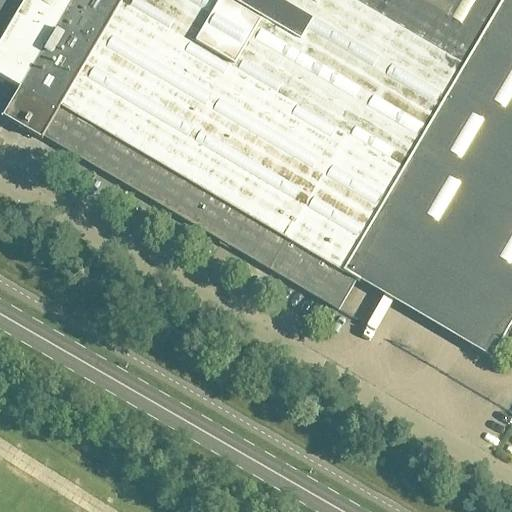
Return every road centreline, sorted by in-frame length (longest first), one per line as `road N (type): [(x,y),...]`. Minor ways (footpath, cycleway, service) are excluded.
road 1 (unclassified): [(0,182),(511,482)]
road 2 (secondary): [(339,511),(0,316)]
